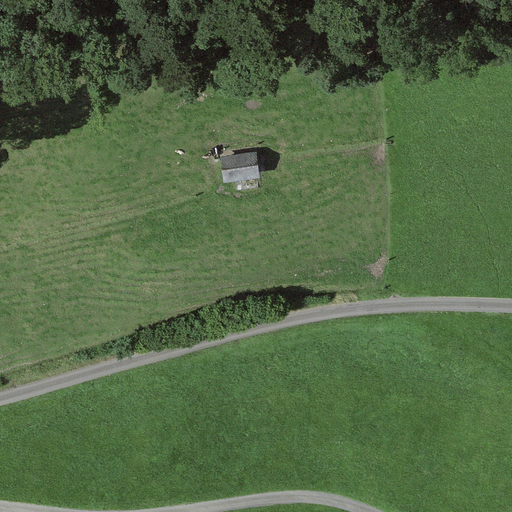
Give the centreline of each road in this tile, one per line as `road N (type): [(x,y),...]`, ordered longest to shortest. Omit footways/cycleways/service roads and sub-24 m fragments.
road 1 (unclassified): [(0,406),(315,317),(511,311)]
road 2 (unclassified): [(217,511),(312,502),(364,511)]
